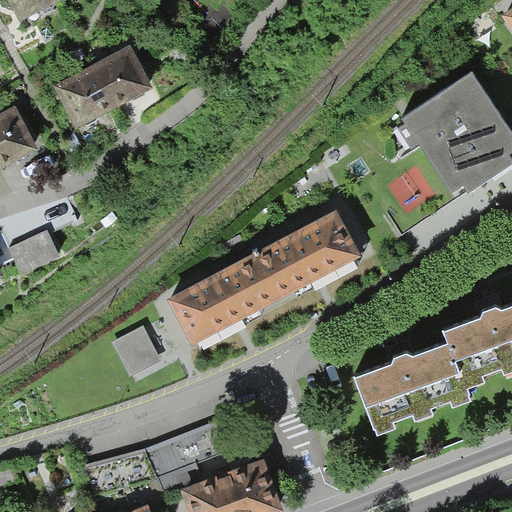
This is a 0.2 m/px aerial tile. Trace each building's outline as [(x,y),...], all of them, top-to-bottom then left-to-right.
[(9,0),(23,25),(68,0),(9,0)] [(511,34),(511,0),(510,0),(496,10),(511,34)] [(132,44),(55,84),(79,129),(156,89),(132,44)] [(511,130),(469,65),(401,109),(452,186),(464,178),(470,187),(511,158),(511,155),(508,149),(511,146),(511,130)] [(18,107),(0,116),(0,171),(41,150),(18,107)] [(255,253),(280,297),(362,254),(338,209),(255,253)] [(48,227),(12,246),(26,273),(62,254),(48,227)] [(194,343),(280,297),(255,253),(170,298),(194,343)] [(511,306),(440,335),(463,394),(480,387),(477,380),(497,372),(500,379),(511,373),(511,306)] [(131,367),(164,353),(149,318),(116,332),(131,367)] [(466,406),(443,346),(351,383),(374,441),(391,434),(388,427),(408,419),(411,426),(428,419),(426,413),(446,406),(449,412),(466,406)] [(244,407),(86,462),(98,496),(256,441),(244,407)] [(180,488),(188,511),(273,511),(280,510),(262,459),(180,488)]
